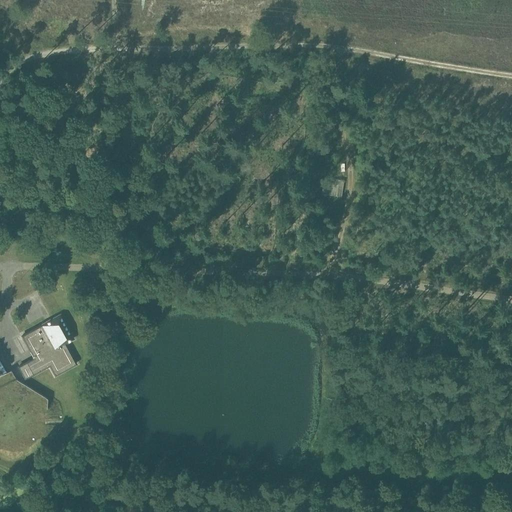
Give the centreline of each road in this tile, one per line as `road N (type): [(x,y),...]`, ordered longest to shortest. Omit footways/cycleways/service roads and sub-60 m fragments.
road 1 (track): [(0,79),(42,53),(236,44),(342,49),(511,76)]
road 2 (track): [(112,0),(130,269)]
road 3 (track): [(342,49),(334,82),(352,189),(331,277)]
road 4 (track): [(511,466),(341,465),(311,457)]
